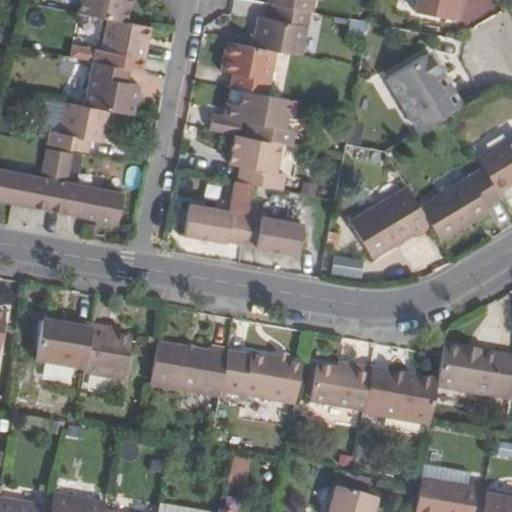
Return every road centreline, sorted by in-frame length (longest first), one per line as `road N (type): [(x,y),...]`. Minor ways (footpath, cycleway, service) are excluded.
road 1 (residential): [(511,249),(445,290),(394,306),(141,267)]
road 2 (residential): [(193,0),(141,267)]
road 3 (residential): [(141,267),(0,243)]
